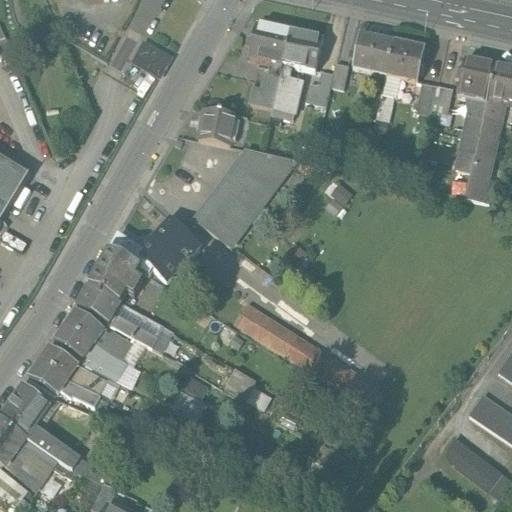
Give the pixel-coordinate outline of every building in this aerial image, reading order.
[(289,34),(257,27),(253,43),(248,42),(247,49),(252,50),(249,60),(274,65),(273,72),(268,76),(266,76),(262,93),(253,91),(250,107),(272,112),(289,34)] [(272,112),(271,116),(293,121),(301,84),(287,81),(290,69),(316,75),(323,42),(289,34),(272,112)] [(393,45),(359,38),(356,54),(351,53),(349,61),(354,62),(352,71),(386,79),(393,45)] [(425,52),(393,45),(386,79),(417,86),(425,52)] [(169,60),(143,46),(133,63),(158,78),(169,60)] [(495,68),(465,61),(457,98),(479,103),(475,121),(466,119),(458,154),(475,158),(483,123),(487,104),(495,68)] [(349,69),(335,66),(333,77),(330,90),(344,93),(349,69)] [(511,71),(495,68),(487,104),(500,106),(501,107),(501,104),(506,105),(507,102),(511,103),(511,71)] [(333,77),(321,74),(315,100),(327,103),(330,90),(333,77)] [(423,86),(419,105),(413,104),(411,115),(430,119),(430,117),(436,94),(437,89),(423,86)] [(451,98),(436,94),(430,117),(446,121),(451,98)] [(372,95),(366,121),(376,123),(381,97),(372,95)] [(392,100),(381,97),(376,123),(371,143),(381,145),(386,125),(392,100)] [(500,106),(487,104),(483,123),(495,125),(500,106)] [(236,120),(204,113),(198,144),(229,151),(236,120)] [(483,123),(475,158),(492,162),(499,126),(495,125),(483,123)] [(475,158),(458,154),(454,173),(471,176),(475,158)] [(271,160),(247,155),(197,222),(232,248),(250,223),(233,210),(271,160)] [(0,224),(29,177),(0,158),(0,224)] [(492,162),(475,158),(471,176),(470,179),(487,184),(492,162)] [(271,160),(233,210),(250,223),(289,171),(294,165),(271,160)] [(312,169),(294,165),(289,171),(309,179),(312,169)] [(487,184),(470,179),(465,202),(488,207),(503,188),(487,184)] [(208,269),(191,258),(198,251),(170,224),(139,255),(137,257),(165,284),(187,298),(189,296),(227,323),(247,296),(208,269)] [(139,255),(117,239),(108,255),(129,266),(137,257),(139,255)] [(129,266),(108,255),(89,288),(120,306),(123,300),(132,285),(141,290),(148,278),(140,273),(140,272),(129,266)] [(115,311),(85,295),(77,309),(149,349),(155,339),(113,315),(115,311)] [(132,306),(123,300),(120,306),(129,311),(132,306)] [(376,389),(246,307),(234,325),(346,396),(345,398),(360,407),(376,389)] [(102,331),(76,313),(66,328),(92,346),(102,331)] [(92,346),(66,328),(55,343),(81,361),(84,356),(122,374),(127,366),(118,362),(102,352),(92,346)] [(213,328),(199,349),(213,357),(226,337),(213,328)] [(125,351),(109,342),(102,352),(118,362),(125,351)] [(77,368),(50,350),(39,364),(67,382),(77,387),(95,395),(97,396),(106,382),(77,368)] [(511,353),(511,352),(497,373),(511,383),(511,353)] [(67,382),(39,364),(28,379),(57,396),(67,382)] [(174,390),(153,379),(144,396),(166,407),(174,390)] [(23,387),(0,418),(0,420),(26,439),(42,451),(50,440),(33,428),(49,406),(23,387)] [(95,395),(77,387),(70,397),(88,405),(95,395)] [(105,400),(97,396),(91,408),(100,412),(105,400)] [(511,416),(482,396),(468,416),(511,445),(511,416)] [(26,439),(0,420),(0,462),(15,474),(22,466),(27,459),(18,450),(21,445),(26,439)] [(494,496),(509,479),(456,435),(441,453),(494,496)] [(26,439),(21,445),(63,476),(64,475),(73,482),(77,475),(67,471),(42,451),(26,439)] [(80,463),(50,440),(42,451),(67,471),(72,464),(76,468),(80,463)] [(40,481),(22,466),(15,474),(33,490),(40,481)] [(0,471),(0,496),(16,507),(28,489),(0,471)] [(104,487),(91,511),(106,511),(107,511),(108,511),(117,493),(104,487)]
